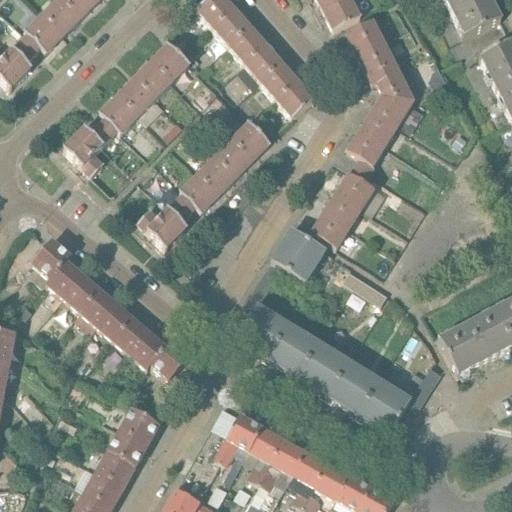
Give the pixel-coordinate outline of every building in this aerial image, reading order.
[(79,27),(95,12),(83,0),(61,0),(57,5),(79,27)] [(106,0),(83,0),(95,12),(106,0)] [(214,0),(195,17),(211,36),(233,16),(219,0),(214,0)] [(311,0),(314,5),(321,18),(349,3),(347,0),(311,0)] [(461,47),(500,28),(485,0),(438,0),(461,46),(460,46),(461,47)] [(321,18),(327,30),(332,40),(360,25),(349,3),(321,18)] [(61,46),(71,35),(79,27),(57,5),(38,23),(61,46)] [(211,36),(227,54),(249,34),(233,16),(211,36)] [(44,62),(61,46),(38,23),(22,40),(25,43),(39,57),(44,62)] [(383,49),(372,27),(344,41),(355,63),(383,49)] [(227,54),(242,72),(265,52),(249,34),(227,54)] [(0,89),(8,98),(29,77),(24,71),(39,57),(25,43),(11,58),(2,66),(0,63),(0,89)] [(394,70),(383,49),(355,63),(366,84),(394,70)] [(511,130),(511,51),(510,49),(478,65),(511,131),(511,130)] [(171,91),(189,73),(167,52),(149,69),(171,91)] [(281,71),(274,63),(265,52),(242,72),(258,90),(281,71)] [(154,108),(171,91),(149,69),(132,86),(154,108)] [(366,84),(370,92),(375,90),(381,101),(407,118),(414,108),(394,70),(366,84)] [(297,89),(288,78),(281,71),(258,90),(274,108),(297,89)] [(138,125),(154,108),(132,86),(116,103),(138,125)] [(274,108),(290,127),(313,107),(297,89),(274,108)] [(396,135),(407,118),(381,101),(370,119),(396,135)] [(120,143),(138,125),(116,103),(98,121),(103,127),(117,140),(120,143)] [(385,154),(396,135),(370,119),(358,137),(385,154)] [(90,185),(103,171),(95,163),(117,140),(103,127),(89,142),(83,136),(62,157),(90,185)] [(250,170),(261,160),(268,152),(247,131),(229,150),(250,170)] [(345,158),(358,166),(372,175),(385,154),(358,137),(345,158)] [(229,150),(213,166),(234,187),(250,170),(229,150)] [(213,166),(196,183),(217,204),(234,187),(213,166)] [(364,191),(368,183),(373,176),(372,175),(358,166),(349,181),(364,191)] [(348,181),(335,201),(361,217),(373,197),(364,191),(349,181),(349,182),(348,181)] [(178,201),(180,203),(194,216),(200,222),(217,204),(196,183),(178,201)] [(347,238),(361,217),(335,201),(322,222),(347,238)] [(164,258),(181,241),(185,237),(180,232),(194,216),(180,203),(158,226),(149,218),(136,231),(164,258)] [(335,257),(346,241),(347,238),(322,222),(310,241),(335,257)] [(319,255),(306,247),(290,236),(270,268),(271,269),(239,320),(247,326),(256,312),(258,313),(281,277),(305,292),(325,259),(319,255)] [(48,287),(65,269),(69,265),(50,248),(30,271),(48,287)] [(43,292),(61,307),(82,283),(65,269),(48,287),(43,292)] [(379,313),(385,302),(348,279),(342,290),(379,313)] [(61,307),(78,322),(98,298),(82,283),(61,307)] [(79,335),(88,343),(115,311),(98,298),(78,322),(85,329),(79,335)] [(511,355),(511,354),(511,307),(492,318),(511,355)] [(102,343),(111,351),(132,326),(115,311),(88,343),(96,350),(102,343)] [(234,347),(265,366),(287,331),(258,313),(256,312),(247,326),(234,347)] [(455,385),(511,355),(492,318),(436,348),(455,385)] [(111,351),(127,364),(148,340),(132,326),(111,351)] [(265,366),(296,385),(317,350),(287,331),(265,366)] [(0,361),(11,363),(15,340),(0,337),(0,361)] [(145,380),(150,374),(165,354),(148,340),(127,364),(145,380)] [(150,374),(159,382),(152,391),(160,398),(168,389),(188,366),(169,350),(165,354),(150,374)] [(296,385),(326,404),(348,369),(317,350),(296,385)] [(0,385),(7,386),(11,363),(0,361),(0,385)] [(326,404),(357,423),(379,388),(348,369),(326,404)] [(413,401),(409,407),(401,419),(411,425),(439,382),(428,375),(424,382),(415,377),(403,395),(413,401)] [(387,442),(401,419),(409,407),(379,388),(357,423),(387,442)] [(129,417),(117,439),(145,455),(157,434),(129,417)] [(236,454),(247,460),(261,436),(238,423),(214,467),(225,473),(236,454)] [(247,460),(269,472),(282,448),(261,436),(247,460)] [(117,439),(105,459),(134,475),(145,455),(117,439)] [(280,478),(291,484),(304,460),(282,448),(269,472),(266,478),(276,484),(280,478)] [(105,459),(94,479),(122,495),(134,475),(105,459)] [(302,490),(312,496),(326,472),(304,460),(291,484),(302,490)] [(258,492),(266,478),(255,472),(246,485),(258,492)] [(312,496),(334,508),(347,484),(326,472),(312,496)] [(276,484),(266,478),(258,492),(269,498),(276,484)] [(105,511),(112,511),(117,504),(122,495),(94,479),(82,499),(105,511)] [(334,508),(340,511),(361,511),(370,497),(347,484),(334,508)] [(294,511),(303,511),(309,502),(298,496),(290,510),(294,511)] [(202,511),(176,497),(175,497),(166,511),(202,511)] [(390,511),(392,509),(370,497),(361,511),(390,511)] [(105,511),(82,499),(75,511),(105,511)] [(309,502),(303,511),(318,511),(320,508),(309,502)]
